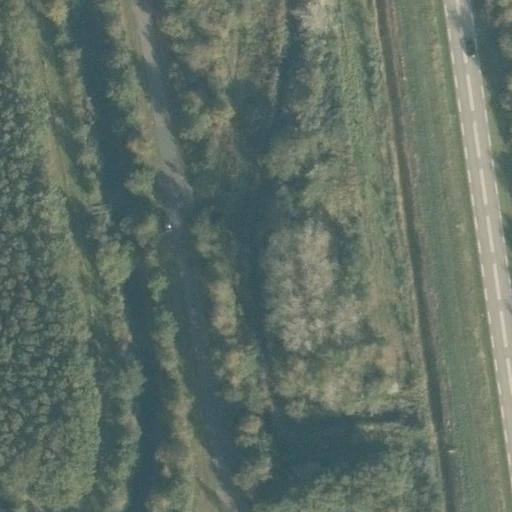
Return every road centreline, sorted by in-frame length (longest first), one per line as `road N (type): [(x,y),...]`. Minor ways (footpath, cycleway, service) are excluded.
road 1 (unclassified): [(223,511),(138,0)]
road 2 (primary): [(511,453),(448,0)]
